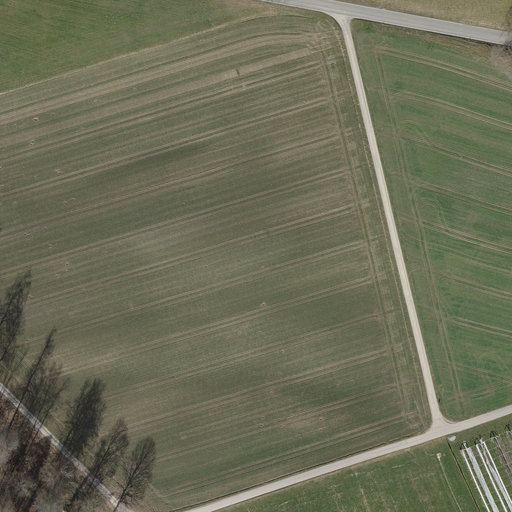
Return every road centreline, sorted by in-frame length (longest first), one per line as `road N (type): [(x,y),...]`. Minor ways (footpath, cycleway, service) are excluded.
road 1 (track): [(440,431),(340,7)]
road 2 (unclassified): [(196,511),(511,408)]
road 3 (tertiary): [(297,0),(511,40)]
road 4 (track): [(125,511),(0,386)]
